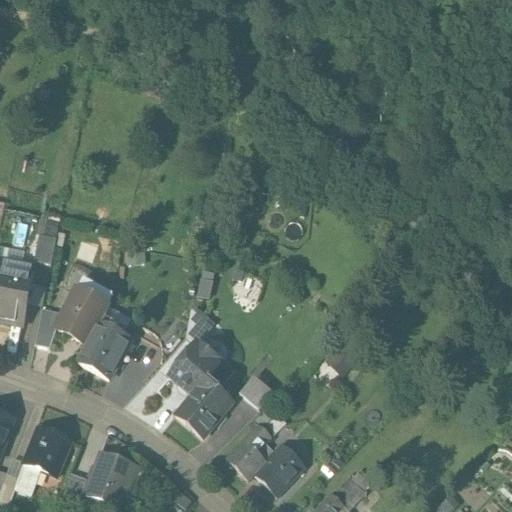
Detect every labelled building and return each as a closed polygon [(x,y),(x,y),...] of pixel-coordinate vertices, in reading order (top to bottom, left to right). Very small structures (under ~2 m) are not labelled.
[(55,263),(66,220),(50,216),(40,259),(55,263)] [(33,269),(0,262),(0,323),(22,328),(33,269)] [(108,309),(76,293),(64,316),(56,331),(57,332),(87,348),(99,326),(108,309)] [(212,328),(191,311),(186,338),(196,346),(212,328)] [(64,316),(42,312),(35,347),(49,350),(57,332),(56,331),(64,316)] [(131,343),(99,326),(87,348),(77,365),(109,383),(131,343)] [(219,366),(196,346),(168,379),(191,399),(175,418),(202,440),(232,404),(217,392),(235,370),(223,361),(219,366)] [(257,429),(225,462),(248,484),(254,478),(275,457),(274,457),(265,448),(285,426),(267,410),(253,425),(257,429)] [(0,454),(12,424),(0,419),(0,454)] [(70,447),(38,433),(22,466),(56,481),(70,447)] [(254,478),(276,500),(304,472),(282,450),(281,450),(274,457),(275,457),(254,478)] [(134,472),(99,459),(85,498),(120,511),(134,472)] [(18,485),(5,481),(0,494),(0,506),(9,510),(18,485)] [(351,483),(319,511),(354,511),(367,500),(351,483)] [(185,511),(190,506),(177,496),(172,504),(182,511),(185,511)]
